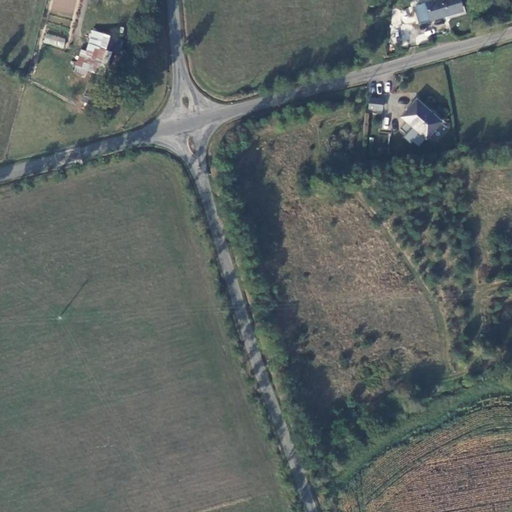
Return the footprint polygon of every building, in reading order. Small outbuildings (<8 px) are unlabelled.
[(458,0),(431,0),(415,4),(420,22),(458,11),(456,2),(459,1),(458,0)] [(45,33),(43,43),(63,47),(65,37),(45,33)] [(94,72),(104,75),(111,51),(100,48),(94,72)] [(367,110),(382,113),(385,99),(370,96),(367,110)] [(416,98),(401,115),(425,137),(440,120),(416,98)]
